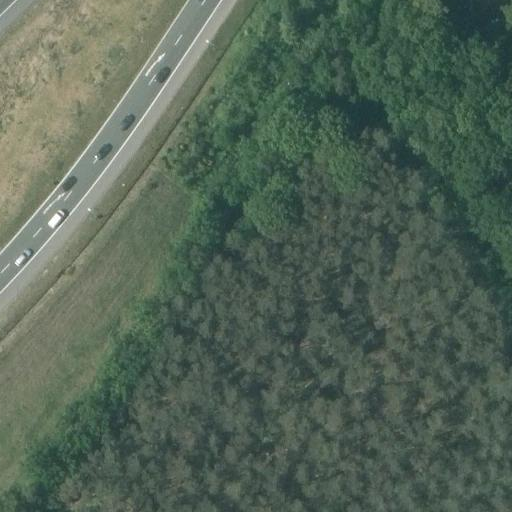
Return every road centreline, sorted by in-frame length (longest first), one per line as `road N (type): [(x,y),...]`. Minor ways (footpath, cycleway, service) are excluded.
road 1 (motorway): [(0,276),(103,151),(207,0)]
road 2 (track): [(511,221),(389,31)]
